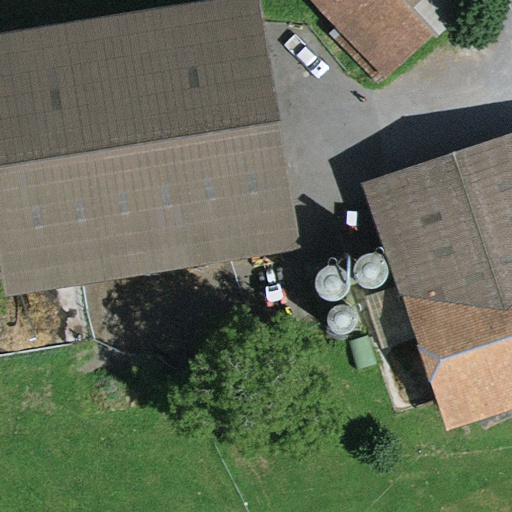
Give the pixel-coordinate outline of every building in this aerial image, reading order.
[(334,0),(350,16),(367,0),(334,0)] [(395,64),(468,0),(367,0),(350,16),(395,64)] [(0,60),(0,168),(16,266),(281,224),(249,21),(0,60)] [(511,150),(384,193),(418,293),(511,261),(511,150)] [(511,261),(418,293),(452,395),(511,375),(511,261)]
